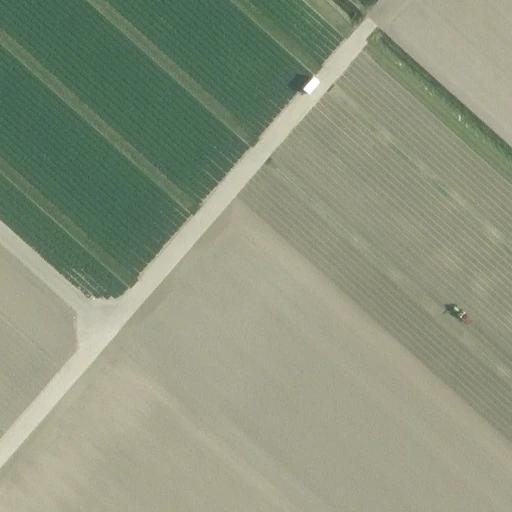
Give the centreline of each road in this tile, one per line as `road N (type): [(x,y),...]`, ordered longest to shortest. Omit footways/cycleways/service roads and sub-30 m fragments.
road 1 (track): [(104,327),(377,20)]
road 2 (track): [(0,233),(104,327),(0,445)]
